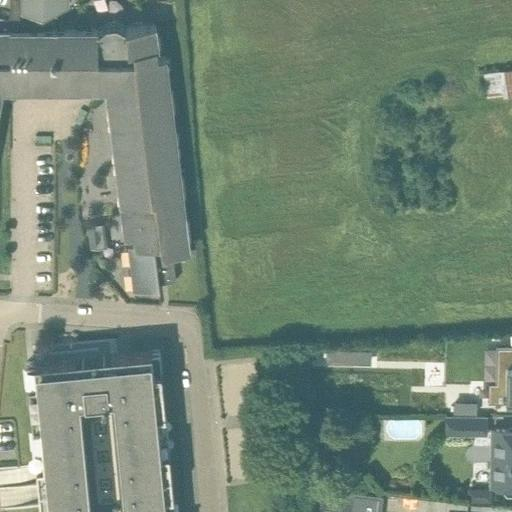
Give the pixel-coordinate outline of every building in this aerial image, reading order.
[(0,77),(10,78),(98,78),(116,78),(117,92),(109,93),(122,202),(127,237),(135,237),(136,245),(159,243),(160,252),(172,251),(189,249),(186,229),(182,195),(165,55),(154,57),(153,51),(158,50),(154,23),(126,26),(116,21),(105,22),(98,29),(44,29),(44,14),(69,2),(69,0),(9,0),(9,18),(0,16),(0,77)] [(511,50),(491,54),(497,92),(511,89),(511,50)] [(90,223),(91,246),(109,245),(108,222),(90,223)] [(488,381),(488,401),(511,401),(511,345),(497,345),(496,379),(495,379),(495,381),(488,381)] [(327,349),(327,361),(353,361),(354,352),(354,349),(328,349),(327,349)] [(89,371),(84,371),(83,371),(77,372),(76,358),(27,362),(37,464),(37,467),(54,465),(58,502),(41,504),(41,506),(41,511),(174,511),(159,350),(134,352),(111,354),(112,369),(107,369),(105,369),(89,371)] [(454,402),(454,412),(476,413),(476,402),(454,402)] [(445,434),(487,435),(487,417),(445,415),(445,434)] [(308,416),(308,435),(336,435),(336,417),(308,416)] [(489,486),(505,487),(505,491),(508,494),(511,494),(511,429),(490,429),(489,486)] [(54,465),(37,467),(40,495),(41,504),(58,502),(54,465)] [(381,511),(384,495),(318,486),(314,511),(381,511)] [(479,496),(479,502),(491,503),(491,490),(485,490),(479,496)]
